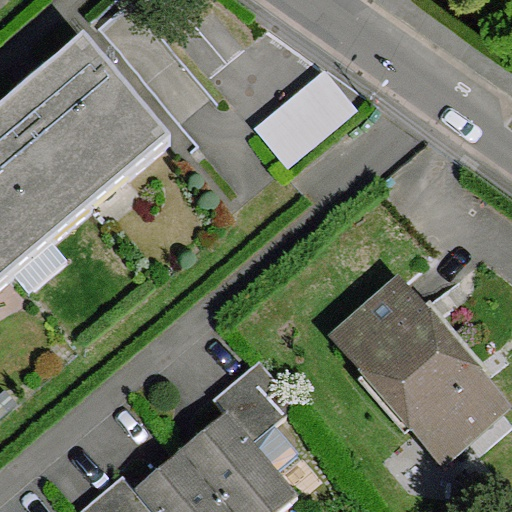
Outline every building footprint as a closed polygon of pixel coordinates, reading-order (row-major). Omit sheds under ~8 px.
[(180,122),(215,92),(136,2),(102,33),(180,122)] [(95,42),(0,122),(0,301),(184,146),(95,42)] [(298,166),(370,108),(337,68),(266,126),(298,166)] [(511,396),(413,280),(343,341),(457,475),(511,428),(511,396)] [(299,511),(310,503),(261,446),(305,407),(267,363),(229,397),(243,413),(149,496),(135,479),(97,511),(299,511)]
